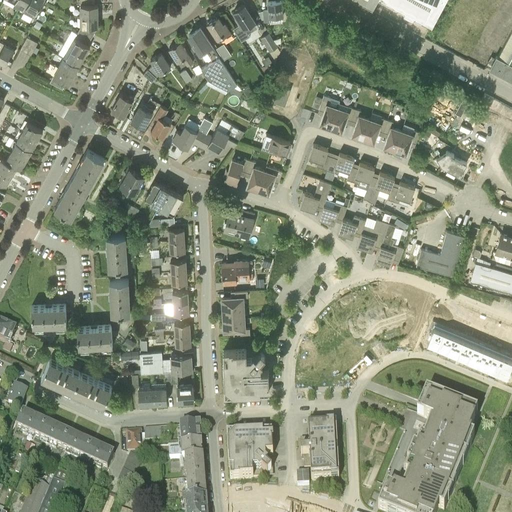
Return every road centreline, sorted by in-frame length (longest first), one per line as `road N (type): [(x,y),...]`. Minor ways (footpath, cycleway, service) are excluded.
road 1 (residential): [(472,204),(321,132),(301,144),(282,201)]
road 2 (residential): [(212,415),(199,186)]
road 3 (residential): [(212,415),(115,423),(0,369)]
road 4 (residential): [(511,95),(335,0)]
road 5 (residential): [(364,277),(325,299),(292,343),(286,410)]
road 6 (residential): [(511,320),(407,277),(364,277)]
road 7 (residential): [(199,186),(83,123)]
road 8 (residential): [(26,230),(83,123)]
